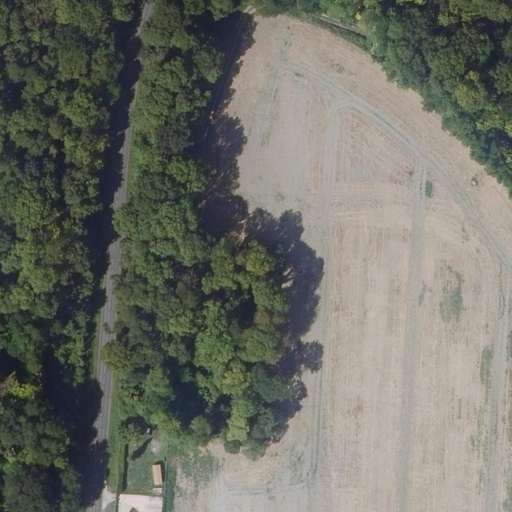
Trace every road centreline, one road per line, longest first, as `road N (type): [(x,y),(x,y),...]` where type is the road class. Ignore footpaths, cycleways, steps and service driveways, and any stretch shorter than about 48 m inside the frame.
road 1 (tertiary): [(149,0),(123,138),(94,511)]
road 2 (track): [(262,0),(242,16),(209,113),(194,215),(157,231),(115,224)]
road 3 (track): [(511,45),(429,52),(286,0)]
